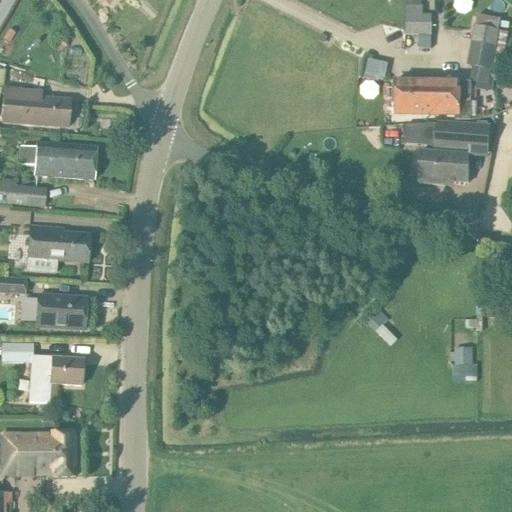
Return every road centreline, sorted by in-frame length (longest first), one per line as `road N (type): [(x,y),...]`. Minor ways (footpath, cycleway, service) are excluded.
road 1 (tertiary): [(132,511),(140,256),(161,131)]
road 2 (unclassified): [(511,241),(250,175),(161,131)]
road 3 (residential): [(161,131),(77,0)]
road 4 (tertiary): [(161,131),(209,0)]
